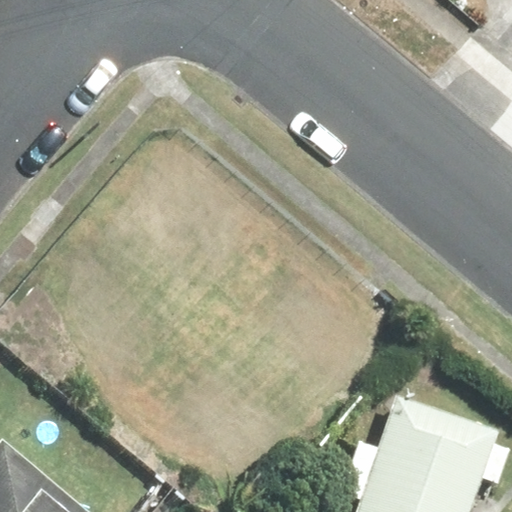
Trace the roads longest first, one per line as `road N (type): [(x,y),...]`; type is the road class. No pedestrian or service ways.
road 1 (tertiary): [(223,0),(511,240)]
road 2 (residential): [(0,102),(87,0)]
